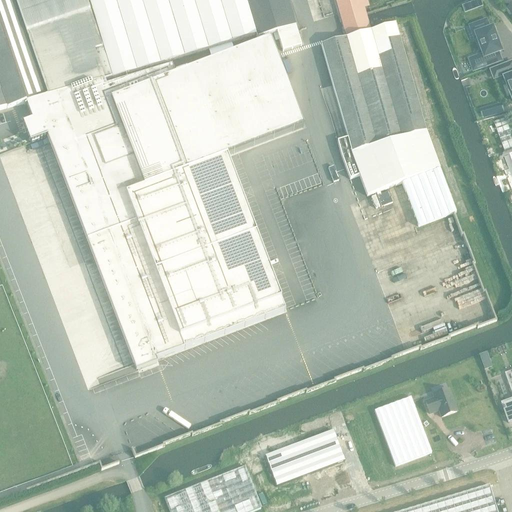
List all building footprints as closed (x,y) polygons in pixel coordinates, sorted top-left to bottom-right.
[(0,0),(0,110),(26,103),(80,88),(93,84),(103,81),(105,81),(256,36),(257,38),(276,32),(282,52),(301,46),(295,27),(287,0),(0,0)] [(335,0),(340,18),(346,39),(367,33),(371,32),(370,27),(369,25),(366,14),(365,10),(361,0),(335,0)] [(466,58),(470,68),(497,59),(494,51),(498,50),(490,27),(486,28),(483,19),(472,23),(475,32),(473,32),(480,53),(466,58)] [(321,46),(352,153),(350,154),(366,197),(401,184),(418,228),(455,214),(425,133),(395,25),(371,32),(367,33),(346,39),(321,46)] [(33,120),(23,124),(30,143),(47,137),(132,360),(136,371),(157,363),(155,360),(284,311),(281,303),(226,157),(302,128),(269,41),(175,77),(171,67),(105,87),(103,81),(93,84),(80,88),(26,103),(33,120)] [(511,63),(499,68),(502,76),(504,75),(508,86),(504,88),(508,97),(511,95),(511,97),(511,63)] [(503,107),(482,113),(483,119),(504,113),(503,107)] [(511,135),(506,119),(494,123),(504,151),(511,148),(511,135)] [(338,181),(333,167),(328,169),(333,183),(338,181)] [(388,192),(377,196),(381,207),(392,203),(388,192)] [(375,196),(371,198),(375,209),(380,207),(375,196)] [(285,210),(276,212),(278,220),(286,219),(285,210)] [(511,394),(511,400),(501,404),(503,410),(504,410),(509,424),(511,422),(511,371),(505,374),(511,394)] [(425,403),(429,415),(434,413),(434,412),(438,411),(441,418),(456,413),(448,391),(432,396),(433,399),(425,403)] [(412,399),(379,412),(375,413),(396,468),(432,454),(412,399)] [(333,431),(264,457),(276,488),(344,462),(345,462),(333,431)] [(253,511),(261,509),(244,467),(164,499),(168,511),(253,511)] [(497,511),(490,486),(401,511),(497,511)] [(506,511),(503,500),(495,502),(498,511),(506,511)]
